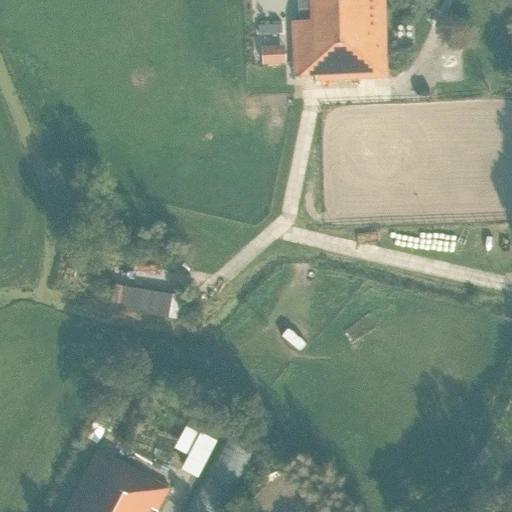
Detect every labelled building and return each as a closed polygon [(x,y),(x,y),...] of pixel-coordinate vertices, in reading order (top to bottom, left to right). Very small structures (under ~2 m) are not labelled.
[(293,67),(294,76),(315,75),(315,80),(387,77),(383,0),(290,0),(291,12),(273,12),(275,68),(293,67)] [(288,89),(288,77),(265,77),(265,89),(288,89)] [(113,308),(179,319),(183,295),(117,284),(113,308)] [(298,320),(292,328),(307,341),(314,332),(298,320)] [(291,328),(284,336),(300,351),(307,343),(291,328)] [(225,424),(195,409),(186,427),(216,442),(225,424)] [(220,511),(250,452),(221,438),(185,511),(220,511)] [(148,511),(150,508),(156,511),(169,488),(108,455),(111,450),(101,445),(98,450),(97,450),(64,511),(148,511)]
